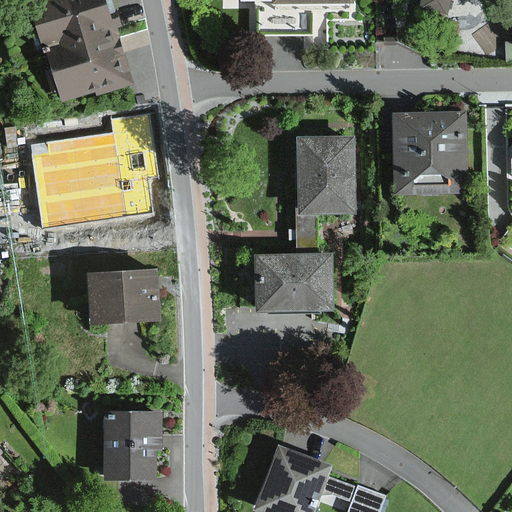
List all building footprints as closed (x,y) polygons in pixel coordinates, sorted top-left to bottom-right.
[(40,56),(113,33),(124,28),(114,0),(28,0),(21,2),(40,56)] [(353,0),(261,0),(261,8),(353,9),(353,0)] [(511,0),(439,0),(440,16),(511,13),(511,0)] [(113,33),(40,56),(56,107),(129,84),(113,33)] [(387,113),(390,189),(463,185),(459,109),(387,113)] [(113,133),(30,145),(41,228),(150,213),(145,179),(158,177),(149,115),(111,120),(113,133)] [(294,135),(297,249),(315,248),(314,210),(353,209),(350,133),(294,135)] [(246,308),(330,305),(328,248),(315,248),(297,249),(244,251),(246,308)] [(152,274),(78,281),(82,326),(156,320),(152,274)] [(98,416),(101,482),(150,480),(149,451),(160,451),(159,413),(98,416)] [(244,505),(261,511),(306,511),(326,461),(270,440),(244,505)] [(349,511),(380,511),(388,492),(360,481),(349,511)]
